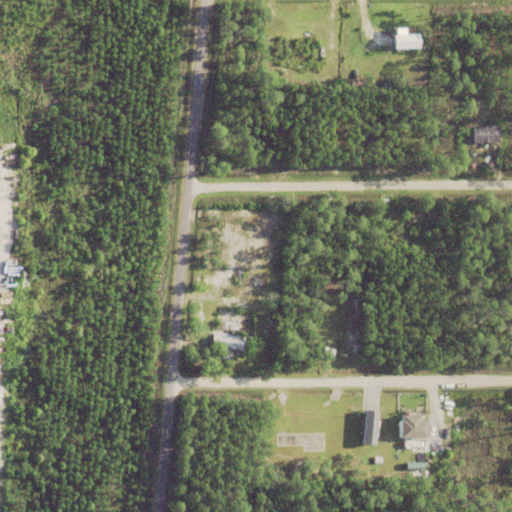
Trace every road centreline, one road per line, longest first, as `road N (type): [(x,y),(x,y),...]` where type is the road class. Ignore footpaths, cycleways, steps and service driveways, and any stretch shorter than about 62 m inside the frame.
road 1 (residential): [(160,511),(208,0)]
road 2 (residential): [(172,403),(511,399)]
road 3 (residential): [(192,190),(511,186)]
